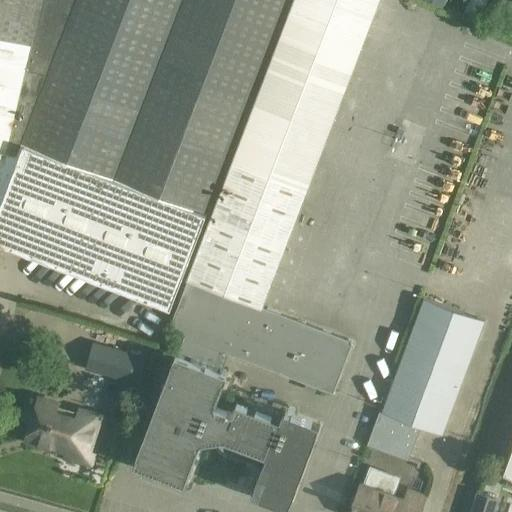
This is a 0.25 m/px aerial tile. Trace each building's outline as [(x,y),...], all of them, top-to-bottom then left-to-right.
[(0,0),(0,242),(171,308),(288,0),(0,0)] [(333,393),(352,341),(263,306),(379,0),(292,0),(186,279),(187,279),(168,330),(184,336),(177,355),(175,354),(133,465),(184,484),(199,444),(203,442),(215,440),(216,442),(217,444),(218,446),(220,447),(221,449),(223,450),(225,451),(227,452),(229,453),(231,453),(234,453),(237,453),(239,453),(241,452),(244,451),(246,450),(265,457),(252,492),(288,506),(319,425),(283,411),(278,422),(235,405),(232,412),(215,406),(227,374),(221,372),(228,353),(306,383),(304,389),(315,393),(317,387),(333,393)] [(469,0),(460,17),(475,24),(487,0),(469,0)] [(493,96),(504,62),(471,51),(467,61),(453,57),(442,91),(456,95),(461,78),(477,83),(475,90),(493,96)] [(407,460),(420,426),(443,434),(485,320),(423,297),(381,411),(379,410),(366,444),(407,460)] [(84,370),(141,386),(150,357),(93,340),(84,370)] [(40,398),(27,440),(67,452),(66,457),(91,464),(105,416),(80,408),(79,414),(55,407),(56,403),(40,398)] [(393,495),(399,479),(371,468),(366,481),(362,479),(349,511),(419,511),(426,494),(407,486),(403,498),(393,495)] [(476,491),(469,511),(494,511),(499,498),(476,491)]
